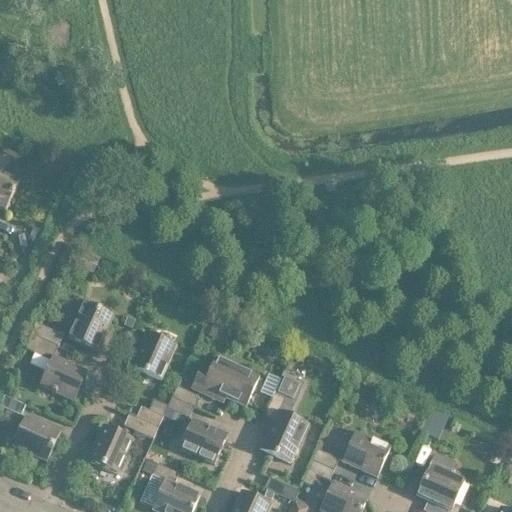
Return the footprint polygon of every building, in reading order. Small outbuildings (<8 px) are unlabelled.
[(0,211),(4,213),(18,183),(0,175),(0,211)] [(112,319),(83,306),(67,341),(96,354),(112,319)] [(133,321),(126,319),(123,327),(130,330),(133,321)] [(207,320),(204,327),(216,333),(220,325),(207,320)] [(36,325),(31,337),(57,349),(62,337),(36,325)] [(174,348),(146,335),(130,370),(159,383),(174,348)] [(57,349),(31,337),(24,351),(49,363),(38,388),(73,404),(86,375),(52,359),(57,349)] [(306,352),(293,347),(289,358),(301,363),(306,352)] [(236,405),(249,376),(214,361),(212,367),(201,362),(189,391),(221,404),(223,399),(236,405)] [(263,417),(273,422),(260,453),(288,466),(306,426),(286,417),(303,379),(283,371),(273,396),(263,417)] [(175,388),(170,400),(192,409),(197,398),(175,388)] [(0,409),(20,418),(25,407),(3,397),(0,404),(0,409)] [(165,410),(187,420),(192,409),(170,400),(165,410)] [(156,430),(165,410),(151,404),(147,412),(140,409),(135,419),(128,416),(128,417),(156,430)] [(440,436),(446,420),(431,413),(424,430),(440,436)] [(156,430),(128,417),(123,427),(152,440),(156,430)] [(24,419),(11,448),(46,464),(59,435),(24,419)] [(191,422),(178,451),(213,467),(226,438),(191,422)] [(102,428),(86,463),(115,476),(131,441),(102,428)] [(354,435),(341,464),(376,480),(389,451),(354,435)] [(311,463),(333,473),(338,462),(316,452),(311,463)] [(145,461),(157,466),(160,458),(149,453),(145,461)] [(434,456),(415,497),(447,511),(463,511),(453,507),(463,485),(449,478),(454,465),(434,456)] [(511,469),(511,467),(511,459),(506,458),(503,466),(511,469)] [(151,477),(155,467),(144,462),(140,472),(151,477)] [(333,473),(311,463),(301,485),(310,489),(315,478),(328,484),(333,473)] [(152,511),(192,511),(198,498),(173,487),(178,476),(156,466),(151,477),(150,477),(138,502),(152,508),(151,511),(152,511)] [(263,491),(292,504),(297,493),(268,480),(263,491)] [(331,485),(318,511),(360,511),(366,501),(331,485)] [(240,494),(232,511),(266,511),(269,507),(240,494)]
